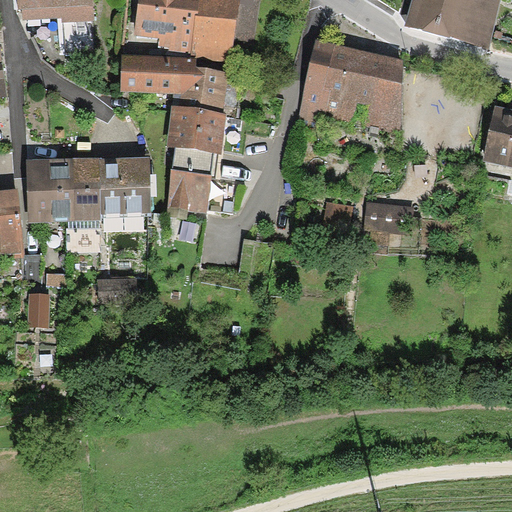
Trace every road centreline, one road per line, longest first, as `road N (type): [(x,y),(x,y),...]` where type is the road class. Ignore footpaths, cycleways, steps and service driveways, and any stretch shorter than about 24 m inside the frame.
road 1 (unknown): [(0,379),(511,364)]
road 2 (track): [(511,470),(410,476),(264,511)]
road 3 (tertiary): [(511,69),(400,36),(336,0)]
